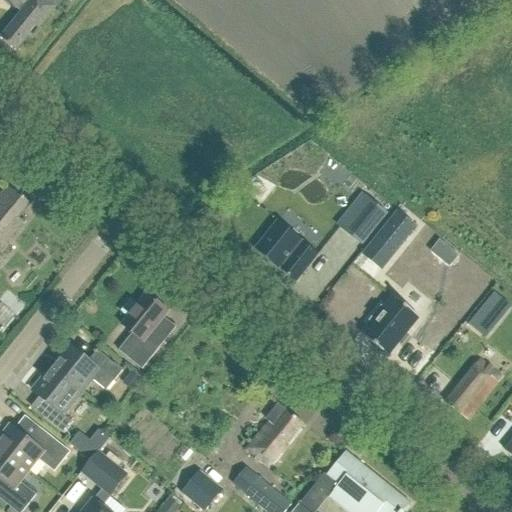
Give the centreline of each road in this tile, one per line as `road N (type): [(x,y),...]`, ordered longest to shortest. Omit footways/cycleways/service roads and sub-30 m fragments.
road 1 (unclassified): [(488,511),(125,216)]
road 2 (residential): [(0,373),(125,216)]
road 3 (unclassified): [(125,216),(0,116)]
